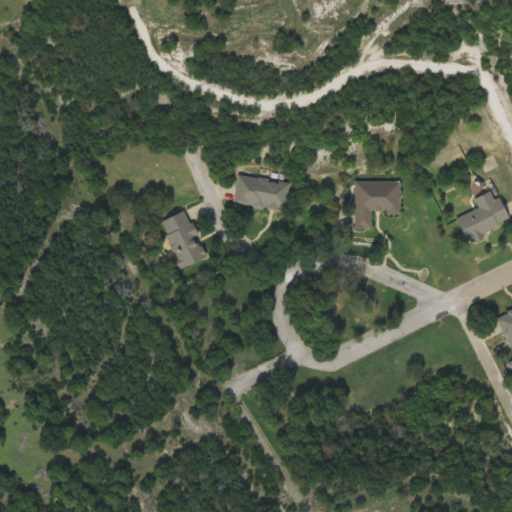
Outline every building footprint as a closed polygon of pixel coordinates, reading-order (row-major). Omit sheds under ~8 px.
[(233,204),(286,211),(290,182),(237,175),(233,204)] [(400,181),(354,181),(354,230),(372,230),(372,214),(400,214),(400,181)] [(500,197),(494,200),(490,192),(474,198),(478,208),(456,218),(466,241),(510,222),(500,197)] [(162,220),(178,268),(205,259),(188,211),(162,220)] [(511,345),(511,309),(495,317),(509,347),(511,345)]
